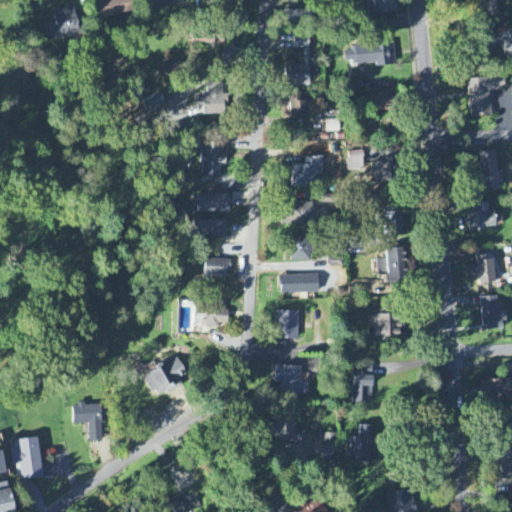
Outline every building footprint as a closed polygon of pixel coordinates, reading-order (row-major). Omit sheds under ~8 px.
[(101,20),(133,13),(130,0),(97,0),(96,0),(101,20)] [(153,0),(154,9),(185,5),(184,0),(153,0)] [(395,14),(394,0),(370,0),(371,15),(395,14)] [(481,0),(484,18),(499,15),(496,0),(481,0)] [(46,41),(79,35),(74,8),(52,12),(55,25),(43,27),(46,41)] [(309,11),(287,12),(287,24),(310,23),(309,11)] [(223,49),(223,27),(191,28),(192,45),(208,44),(209,49),(223,49)] [(506,62),(511,60),(511,31),(475,40),(481,63),(495,59),(492,47),(502,45),(506,62)] [(309,87),(308,36),(293,36),(293,50),(303,50),(304,66),(287,66),(287,87),(309,87)] [(393,46),(343,48),(344,65),(375,64),(375,67),(394,67),(393,46)] [(505,91),(503,77),(467,81),(470,119),(491,117),(489,93),(505,91)] [(222,84),(207,83),(206,97),(196,97),(196,108),(202,108),(202,115),(225,116),(225,96),(222,96),(222,84)] [(306,115),(306,101),(301,101),(300,92),(286,93),(287,116),(306,115)] [(164,107),(161,94),(142,99),(145,112),(164,107)] [(393,96),(363,96),(364,120),(375,120),(375,113),(393,113),(393,96)] [(200,177),(219,177),(219,166),(225,166),(225,153),(221,153),(221,143),(200,143),(200,177)] [(348,170),(363,169),(362,152),(347,152),(348,170)] [(475,155),(480,192),(500,189),(495,152),(475,155)] [(291,188),(315,188),(315,176),(321,176),(322,159),(304,159),(304,166),(291,166),(291,188)] [(370,163),(371,184),(397,183),(395,162),(370,163)] [(229,196),(194,196),(194,213),(228,213),(229,196)] [(312,204),(281,203),(280,225),(311,227),(312,204)] [(488,211),(487,204),(467,205),(469,231),(495,230),(494,211),(488,211)] [(224,221),(192,221),(192,239),(224,239),(224,221)] [(310,240),(289,240),(289,262),(309,262),(310,240)] [(384,249),(385,260),(376,260),(377,276),(387,276),(387,284),(405,283),(403,248),(384,249)] [(479,286),(494,285),(493,258),(476,259),(476,267),(469,268),(470,281),(478,280),(479,286)] [(203,278),(228,279),(229,261),(204,259),(203,278)] [(279,295),(318,293),(317,276),(279,277),(279,295)] [(480,298),(482,331),(505,330),(504,312),(497,312),(497,298),(480,298)] [(218,328),(218,324),(227,324),(227,311),(205,311),(205,329),(218,328)] [(297,341),(297,312),(277,312),(277,340),(297,341)] [(367,327),(374,327),(373,337),(401,338),(401,316),(367,315),(367,327)] [(181,386),(178,380),(186,376),(176,358),(143,376),(156,400),(181,386)] [(352,404),(370,405),(372,363),(353,362),(352,404)] [(307,397),(307,384),(300,384),(301,368),(274,367),(273,384),(279,384),(279,396),(307,397)] [(511,379),(480,380),(481,402),(511,401),(511,379)] [(88,443),(101,442),(100,405),(72,406),(73,426),(88,425),(88,443)] [(295,432),(295,417),(271,417),(270,443),(305,444),(305,432),(295,432)] [(350,438),(350,462),(371,462),(372,427),(358,427),(358,439),(350,438)] [(335,436),(316,436),(315,456),(334,457),(335,436)] [(16,441),(17,451),(10,452),(12,467),(19,466),(21,481),(42,478),(37,439),(16,441)] [(493,448),(494,481),(511,480),(510,447),(493,448)] [(0,511),(11,511),(6,483),(0,484),(0,474),(4,474),(0,452),(0,511)] [(384,494),(384,511),(417,511),(417,508),(413,509),(412,493),(384,494)] [(163,506),(164,511),(196,511),(201,511),(196,496),(163,506)] [(326,511),(319,499),(294,511),(326,511)]
